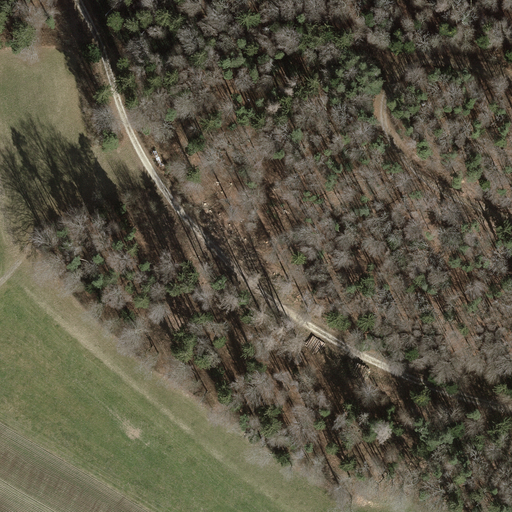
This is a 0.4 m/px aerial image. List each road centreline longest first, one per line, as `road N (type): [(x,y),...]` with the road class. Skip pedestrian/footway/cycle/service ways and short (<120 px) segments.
road 1 (track): [(511,413),(434,395),(400,378),(289,314),(232,270),(136,147),(77,0)]
road 2 (track): [(511,220),(436,188),(389,137),(381,107),(383,85),(421,64),(511,81)]
